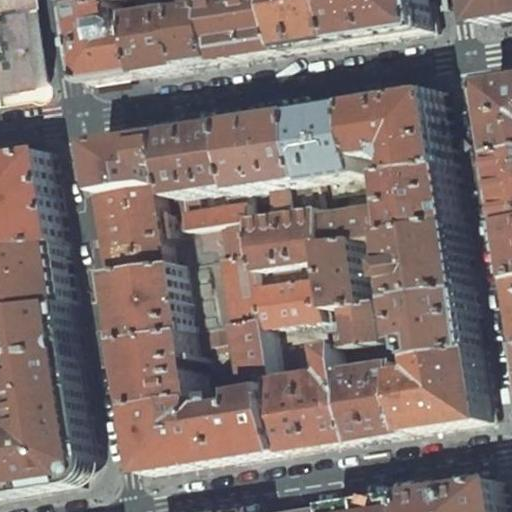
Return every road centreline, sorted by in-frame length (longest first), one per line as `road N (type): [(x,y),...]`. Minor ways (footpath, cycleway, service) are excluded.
road 1 (residential): [(79,124),(467,61)]
road 2 (residential): [(79,124),(142,511)]
road 3 (residential): [(511,456),(172,511)]
road 4 (residential): [(511,355),(467,61)]
road 5 (residential): [(60,0),(79,124)]
